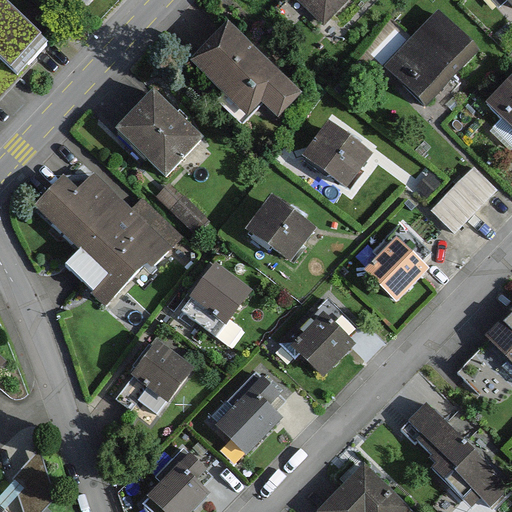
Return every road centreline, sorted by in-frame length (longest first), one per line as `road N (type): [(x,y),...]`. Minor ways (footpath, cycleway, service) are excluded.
road 1 (residential): [(259,511),(511,251)]
road 2 (residential): [(94,511),(0,263)]
road 3 (residential): [(160,0),(0,170)]
